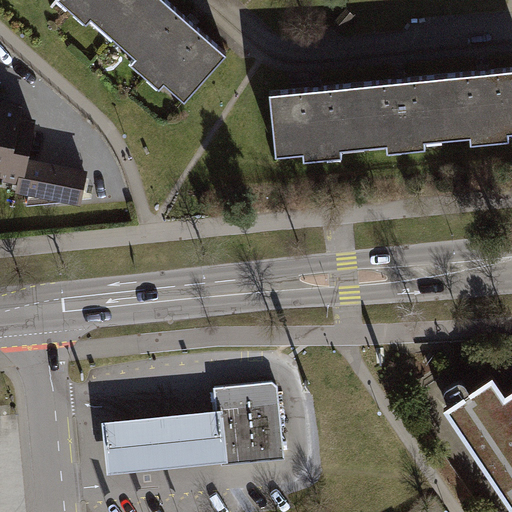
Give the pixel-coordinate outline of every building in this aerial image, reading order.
[(152,0),(66,0),(115,43),(152,0)] [(225,52),(166,0),(152,0),(115,43),(181,101),(225,52)] [(511,67),(455,72),(461,135),(511,130),(511,67)] [(455,72),(370,80),(376,142),(461,135),(455,72)] [(279,151),(376,142),(370,80),(273,89),(279,151)] [(0,175),(21,179),(25,159),(32,122),(17,119),(19,107),(0,102),(0,175)] [(84,172),(25,159),(21,179),(18,191),(77,204),(84,172)] [(511,387),(505,393),(492,374),(444,406),(511,506),(511,387)] [(217,409),(222,461),(222,463),(285,457),(277,380),(215,386),(217,409)] [(107,472),(222,461),(217,409),(102,420),(107,472)]
